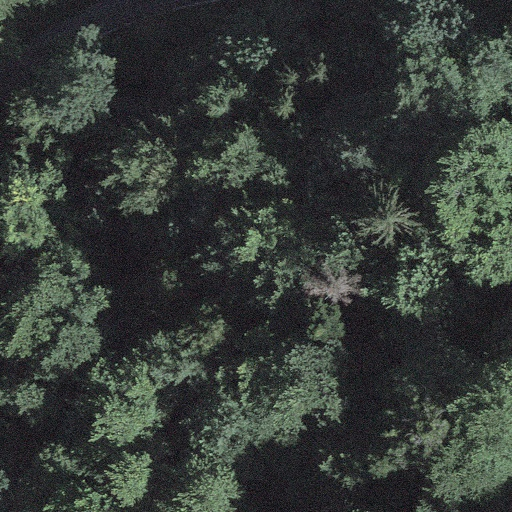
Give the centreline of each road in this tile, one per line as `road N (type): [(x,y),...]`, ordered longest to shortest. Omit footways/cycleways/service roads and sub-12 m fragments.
road 1 (track): [(511,263),(412,331),(342,403),(268,511)]
road 2 (track): [(0,87),(53,42),(144,0)]
